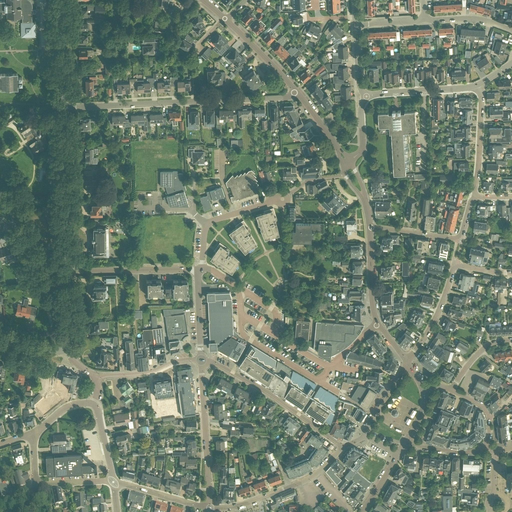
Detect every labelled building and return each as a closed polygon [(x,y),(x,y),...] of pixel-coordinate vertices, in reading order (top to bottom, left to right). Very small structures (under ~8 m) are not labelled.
[(33,13),(33,4),(28,0),(6,0),(7,3),(5,3),(5,0),(0,0),(0,87),(1,88),(1,89),(18,89),(18,85),(22,85),(22,77),(18,77),(18,73),(0,74),(0,75),(0,9),(7,9),(7,16),(22,16),(22,24),(21,24),(21,36),(23,36),(23,37),(35,37),(35,35),(36,35),(35,23),(34,23),(34,22),(32,22),(32,13),(33,13)] [(154,0),(154,6),(156,6),(155,8),(163,9),(164,7),(173,8),(173,3),(169,3),(168,0),(154,0)] [(467,0),(467,5),(470,6),(469,9),(476,11),(477,6),(479,2),(476,1),(475,3),(472,2),(472,0),(467,0)] [(245,15),(241,19),(243,21),(243,22),(245,23),(246,23),(251,18),(252,17),(254,19),(256,17),(252,13),(251,12),(252,12),(252,11),(250,9),(247,12),(245,14),(245,15)] [(193,29),(201,21),(202,19),(200,17),(201,16),(198,14),(192,20),(190,17),(186,21),(189,23),(188,24),(193,29)] [(256,18),(258,20),(255,24),(256,25),(252,28),(254,31),(256,34),(257,33),(260,30),(261,31),(264,28),(263,27),(265,25),(260,20),(263,16),(260,14),(256,18)] [(302,23),(302,17),(297,17),(297,14),(290,14),(290,20),(292,19),(293,23),(302,23)] [(282,22),(278,18),(270,27),(274,30),(278,25),(282,22)] [(78,22),(79,30),(87,30),(87,29),(89,29),(89,23),(100,23),(100,19),(87,19),(87,22),(78,22)] [(201,21),(193,29),(195,31),(195,30),(198,33),(205,26),(203,24),(204,23),(201,21)] [(161,31),(164,31),(164,27),(161,26),(162,22),(155,22),(155,26),(154,30),(161,31)] [(307,32),(312,34),(316,26),(311,23),(308,29),(306,27),(303,33),(306,34),(307,32)] [(333,35),(340,28),(336,24),(331,29),(329,26),(325,31),(324,33),(328,36),(332,33),(333,35)] [(316,26),(312,34),(314,36),(313,38),(318,40),(321,35),(318,34),(321,28),(316,26)] [(333,41),(334,44),(336,43),(337,43),(342,41),(340,36),(344,31),(340,28),(333,35),(330,38),(333,41)] [(467,37),(468,29),(462,29),(461,35),(458,34),(458,38),(458,42),(461,42),(461,40),(462,40),(464,39),(464,37),(467,37)] [(479,30),(479,39),(485,39),(484,43),(487,43),(488,37),(485,37),(485,31),(479,30)] [(271,36),(272,35),(273,35),(275,33),(273,32),(272,32),(271,31),(267,34),(264,37),(263,39),(265,42),(265,43),(267,44),(268,44),(274,38),(271,36)] [(79,35),(79,43),(87,43),(87,38),(90,38),(90,37),(100,36),(100,37),(107,37),(107,33),(99,33),(99,34),(96,34),(96,33),(90,33),(90,35),(87,35),(79,35)] [(210,39),(216,45),(223,37),(221,35),(220,35),(218,33),(214,36),(213,35),(210,39)] [(274,50),(278,54),(284,48),(281,46),(285,41),(284,40),(286,38),(285,37),(283,35),(277,41),(280,44),(274,50)] [(189,43),(190,40),(185,36),(184,39),(183,39),(179,45),(180,45),(180,46),(183,48),(183,47),(188,51),(190,47),(191,44),(189,43)] [(496,46),(505,49),(507,44),(500,42),(501,38),(495,36),(494,40),(497,41),(496,46)] [(223,37),(216,45),(221,49),(218,52),(221,55),(226,49),(224,46),(228,42),(225,40),(226,39),(223,37)] [(143,45),(143,52),(148,52),(148,53),(152,53),(152,52),(153,52),(153,49),(160,48),(159,41),(155,41),(155,38),(143,39),(143,42),(146,42),(146,45),(143,45)] [(345,46),(342,41),(337,43),(336,43),(334,44),(332,45),(334,49),(338,49),(338,52),(347,52),(347,46),(345,46)] [(307,45),(306,45),(305,43),(299,49),(301,52),(306,47),(307,45)] [(496,46),(493,45),(492,50),(491,50),(490,53),(496,55),(497,52),(503,54),(505,49),(496,46)] [(96,51),(93,51),(93,50),(79,50),(79,58),(88,58),(88,54),(93,54),(93,53),(97,53),(97,54),(106,54),(106,47),(96,47),(96,51)] [(284,48),(278,54),(283,59),(293,49),(291,47),(287,52),(284,48)] [(229,57),(233,61),(240,54),(238,53),(239,52),(236,49),(231,54),(229,52),(224,57),(227,59),(229,57)] [(347,52),(338,52),(338,55),(332,55),(333,62),(342,62),(342,57),(348,57),(347,52)] [(482,59),(487,67),(492,64),(488,59),(490,57),(487,52),(483,55),(484,58),(482,59)] [(240,54),(233,61),(232,62),(237,67),(236,68),(238,70),(243,66),(240,63),(245,58),(242,56),(240,54)] [(300,64),(303,67),(306,64),(301,59),(298,56),(294,60),(291,63),(289,65),(292,68),(291,69),(293,71),(300,64)] [(482,59),(479,56),(472,60),(476,67),(479,65),(483,70),(487,67),(482,59)] [(502,62),(496,56),(493,58),(499,64),(502,62)] [(338,70),(338,73),(348,72),(347,67),(341,67),(341,63),(332,63),(332,70),(338,70)] [(248,68),(246,66),(235,77),(238,79),(248,68)] [(434,74),(434,66),(430,66),(431,70),(424,70),(424,78),(424,80),(432,79),(431,74),(434,74)] [(434,66),(434,74),(437,74),(437,80),(445,79),(444,70),(437,71),(437,66),(434,66)] [(459,78),(458,66),(455,67),(455,70),(451,71),(451,75),(452,75),(452,79),(456,79),(456,78),(459,78)] [(369,68),(370,80),(379,80),(378,68),(369,68)] [(392,80),(392,83),(399,82),(399,76),(402,76),(401,68),(398,68),(398,73),(392,74),(392,80)] [(401,68),(402,76),(404,76),(405,81),(412,80),(411,68),(408,68),(409,72),(405,72),(405,68),(401,68)] [(214,69),(215,81),(215,83),(218,83),(218,84),(222,84),(222,76),(225,76),(225,72),(221,72),(221,73),(218,73),(218,69),(214,69)] [(244,77),(247,81),(253,88),(262,81),(254,70),(244,77)] [(307,73),(306,71),(304,72),(303,72),(300,74),(301,75),(299,77),(301,79),(301,80),(302,82),(304,81),(304,82),(310,76),(307,73)] [(320,74),(324,80),(329,77),(324,71),(320,74)] [(342,83),(342,82),(342,78),(348,78),(348,72),(338,73),(338,76),(333,76),(333,83),(334,83),(342,83)] [(153,78),(154,86),(157,86),(158,91),(164,91),(164,81),(157,82),(157,78),(158,78),(158,73),(153,74),(153,78)] [(187,80),(184,80),(184,90),(191,89),(190,84),(193,84),(193,75),(190,75),(190,78),(187,78),(187,79),(187,80)] [(86,80),(86,87),(93,87),(93,83),(96,83),(96,76),(89,76),(89,80),(86,80)] [(174,77),(174,85),(178,85),(178,90),(184,90),(184,80),(178,81),(178,76),(174,77)] [(164,79),(164,81),(164,91),(170,90),(170,85),(174,85),(174,77),(170,77),(170,79),(164,79)] [(144,91),(143,82),(143,80),(137,80),(137,78),(133,79),(134,87),(137,87),(138,92),(144,91)] [(154,86),(153,78),(147,78),(147,82),(143,82),(144,91),(150,91),(150,86),(154,86)] [(124,92),(123,83),(117,83),(117,79),(114,79),(114,88),(117,88),(117,93),(124,92)] [(129,83),(123,83),(124,92),(130,92),(130,87),(134,87),(133,79),(129,79),(129,83)] [(511,88),(510,80),(499,81),(499,88),(511,88)] [(312,94),(319,89),(317,85),(320,83),(318,82),(316,83),(308,88),(310,90),(309,91),(311,93),(312,93),(312,94)] [(334,83),(335,90),(341,89),(341,92),(350,92),(350,86),(344,87),(344,82),(342,82),(342,83),(334,83)] [(325,92),(324,91),(324,90),(321,92),(319,89),(312,94),(313,94),(313,95),(314,97),(315,97),(316,99),(323,94),(325,92)] [(325,92),(323,94),(316,99),(317,99),(316,100),(318,102),(319,102),(324,110),(331,105),(326,98),(328,96),(325,92)] [(350,92),(341,92),(341,95),(334,95),(335,101),(345,101),(345,98),(351,97),(350,92)] [(487,93),(487,101),(495,100),(500,100),(499,92),(494,93),(494,92),(487,93)] [(454,100),(454,101),(454,107),(458,107),(458,106),(459,106),(466,106),(466,103),(466,98),(460,98),(460,100),(454,100)] [(434,99),(434,118),(444,118),(444,112),(443,112),(443,99),(434,99)] [(285,112),(286,113),(295,109),(293,105),(284,105),(284,106),(281,107),(282,112),(285,112)] [(262,119),(262,115),(265,115),(264,107),(255,107),(255,115),(258,115),(258,119),(262,119)] [(286,113),(290,122),(300,117),(296,108),(295,109),(286,113)] [(204,126),(208,126),(208,122),(214,122),(214,110),(212,110),(212,109),(208,109),(208,110),(207,110),(207,118),(204,118),(204,126)] [(227,122),(226,109),(219,110),(220,115),(216,115),(217,125),(220,125),(220,118),(223,118),(223,122),(227,122)] [(226,109),(227,122),(230,121),(230,118),(233,118),(233,120),(236,120),(236,114),(233,114),(233,109),(226,109)] [(198,110),(191,111),(191,117),(191,118),(188,118),(188,127),(192,127),(192,125),(199,125),(198,110)] [(378,116),(379,124),(381,124),(381,127),(381,129),(381,130),(380,130),(379,131),(379,132),(380,133),(381,134),(382,134),(393,133),(393,136),(392,136),(392,144),(394,144),(394,150),(392,150),(393,158),(395,158),(395,164),(393,164),(394,172),(396,172),(396,174),(395,174),(395,178),(406,178),(414,178),(414,173),(406,174),(406,170),(411,170),(411,164),(409,164),(408,156),(410,156),(410,150),(408,150),(407,142),(410,142),(409,136),(407,136),(407,132),(416,132),(416,128),(414,128),(414,122),(416,122),(415,114),(414,114),(413,111),(405,111),(405,113),(401,113),(401,110),(393,111),(393,113),(389,114),(389,112),(380,113),(380,116),(378,116)] [(503,112),(490,113),(491,118),(503,118),(503,121),(511,121),(511,112),(503,112)] [(4,118),(8,125),(16,120),(11,113),(4,118)] [(156,114),(157,122),(163,121),(163,125),(166,125),(166,117),(163,117),(163,113),(156,114)] [(144,114),(138,115),(138,122),(138,125),(144,125),(144,127),(143,127),(143,131),(148,131),(148,129),(147,118),(144,118),(144,114)] [(150,118),(147,118),(148,129),(151,128),(151,126),(153,126),(153,122),(157,122),(156,114),(150,114),(150,118)] [(119,123),(119,115),(112,116),(112,120),(109,120),(110,127),(113,127),(113,124),(119,123)] [(125,115),(119,115),(119,123),(122,123),(123,127),(128,126),(128,119),(125,119),(125,115)] [(131,119),(128,119),(128,126),(132,126),(132,123),(138,122),(138,115),(131,115),(131,119)] [(300,117),(290,122),(294,130),(304,125),(300,117)] [(98,118),(90,118),(81,119),(81,130),(90,129),(90,122),(95,122),(95,123),(98,123),(98,118)] [(19,128),(20,129),(20,130),(20,131),(20,132),(21,133),(22,133),(25,138),(33,132),(38,140),(30,145),(32,149),(32,150),(32,151),(34,152),(35,152),(35,153),(46,146),(42,141),(45,139),(44,137),(47,135),(41,125),(38,127),(36,124),(33,126),(29,121),(19,128)] [(294,134),(297,139),(299,138),(301,141),(312,136),(312,135),(313,135),(312,133),(311,133),(311,132),(312,132),(310,129),(309,129),(308,128),(294,134)] [(489,142),(497,142),(510,141),(511,141),(511,128),(505,129),(505,135),(502,135),(502,128),(489,128),(489,142)] [(489,145),(489,151),(503,150),(503,145),(510,145),(510,141),(497,142),(497,144),(489,145)] [(302,146),(305,156),(306,155),(316,152),(313,144),(306,146),(306,145),(302,146)] [(86,164),(87,165),(91,165),(92,164),(92,161),(97,161),(98,160),(98,158),(97,157),(95,157),(95,153),(95,152),(98,152),(98,148),(86,148),(86,157),(85,157),(85,162),(86,162),(86,164)] [(188,148),(188,157),(193,157),(193,163),(204,163),(203,152),(194,152),(194,148),(188,148)] [(487,172),(498,173),(498,164),(487,164),(487,172)] [(303,170),(299,170),(299,171),(301,171),(301,173),(301,177),(315,176),(315,177),(316,176),(321,176),(320,166),(303,167),(303,170)] [(291,167),(287,167),(287,170),(289,170),(289,179),(296,179),(296,172),(291,172),(291,167)] [(226,182),(227,187),(230,186),(233,195),(232,196),(230,197),(232,201),(235,200),(236,200),(238,199),(256,193),(256,194),(259,193),(257,186),(258,185),(258,184),(256,182),(257,181),(255,178),(255,177),(256,177),(253,174),(254,173),(255,173),(251,170),(248,171),(246,173),(245,172),(242,175),(241,173),(238,176),(237,175),(235,177),(232,175),(226,182)] [(160,171),(160,186),(165,186),(168,196),(166,196),(169,206),(182,206),(182,204),(187,203),(184,191),(186,190),(185,186),(182,186),(182,174),(173,174),(173,171),(160,171)] [(86,179),(86,186),(87,191),(93,191),(93,192),(98,192),(98,191),(101,191),(101,186),(99,186),(99,179),(98,179),(94,179),(92,179),(92,175),(86,175),(86,179)] [(511,178),(503,179),(503,189),(510,189),(510,188),(511,188),(511,178)] [(309,184),(309,193),(317,192),(317,187),(318,186),(320,190),(328,185),(325,180),(320,183),(319,182),(316,184),(309,184)] [(491,191),(491,189),(494,189),(494,182),(492,182),(484,181),(484,190),(491,191)] [(212,208),(210,201),(213,199),(224,196),(221,187),(206,192),(207,195),(200,198),(204,210),(212,208)] [(325,199),(336,211),(345,202),(333,191),(325,199)] [(421,212),(429,213),(430,199),(423,198),(421,212)] [(406,219),(414,220),(414,217),(415,209),(416,207),(417,201),(408,200),(408,206),(408,208),(407,216),(406,219)] [(391,215),(391,202),(376,202),(376,206),(375,211),(376,211),(376,214),(376,217),(377,218),(384,218),(385,217),(385,214),(391,215)] [(506,214),(509,214),(509,208),(506,208),(506,204),(499,204),(499,215),(506,215),(506,214)] [(88,210),(88,214),(91,214),(102,214),(102,209),(107,209),(107,205),(93,205),(93,209),(91,209),(91,210),(88,210)] [(257,215),(261,228),(265,238),(269,237),(271,236),(274,235),(278,234),(276,223),(274,224),(273,221),(277,219),(276,216),(273,208),(266,210),(266,212),(257,215)] [(448,217),(447,220),(456,222),(457,217),(444,213),(443,217),(445,218),(446,217),(448,217)] [(230,232),(237,243),(245,252),(249,249),(250,247),(256,244),(250,234),(249,235),(247,232),(250,230),(248,227),(243,220),(237,225),(238,226),(230,232)] [(356,220),(347,220),(347,223),(347,230),(347,234),(351,234),(351,230),(356,230),(356,220)] [(475,221),(473,230),(475,230),(479,231),(485,232),(485,229),(488,230),(488,224),(486,224),(486,223),(475,221)] [(314,237),(314,234),(315,234),(316,233),(324,233),(324,223),(311,223),(311,222),(296,222),(296,230),(292,230),(292,241),(311,241),(311,237),(314,237)] [(93,254),(105,254),(105,257),(109,256),(108,228),(106,228),(102,228),(102,227),(97,227),(97,228),(94,228),(94,248),(93,248),(92,249),(92,253),(93,254)] [(381,245),(383,247),(383,249),(388,249),(388,247),(393,247),(393,244),(399,244),(399,235),(388,235),(388,237),(383,237),(383,242),(381,243),(381,245)] [(424,240),(422,250),(427,251),(426,255),(430,256),(431,248),(427,247),(429,240),(424,240)] [(211,258),(222,266),(232,272),(234,268),(235,266),(237,264),(240,260),(231,253),(230,254),(227,253),(230,249),(227,247),(220,242),(215,249),(217,250),(211,258)] [(440,242),(439,249),(443,250),(444,247),(448,248),(449,245),(448,243),(440,242)] [(351,245),(351,248),(351,256),(359,256),(361,254),(361,252),(362,252),(362,249),(361,249),(361,246),(359,245),(351,245)] [(0,254),(0,256),(1,260),(4,259),(4,261),(8,260),(7,258),(13,256),(15,255),(15,256),(19,255),(16,246),(12,247),(12,248),(10,249),(10,248),(3,250),(4,253),(0,254)] [(439,249),(438,251),(436,251),(436,255),(447,257),(448,248),(444,247),(443,250),(439,249)] [(487,258),(488,256),(489,253),(489,251),(471,247),(470,254),(487,258)] [(487,258),(470,254),(469,261),(481,264),(482,260),(487,262),(487,258)] [(429,266),(443,268),(444,263),(425,260),(424,265),(427,265),(429,266)] [(341,261),(341,267),(347,267),(347,268),(349,268),(349,272),(352,272),(362,272),(362,265),(363,264),(363,262),(362,261),(352,261),(352,264),(349,264),(349,261),(341,261)] [(402,262),(402,271),(409,271),(409,265),(411,265),(411,262),(410,262),(402,262)] [(381,267),(381,269),(382,270),(382,276),(383,278),(388,278),(387,276),(393,275),(393,271),(395,271),(395,265),(392,265),(388,265),(388,266),(382,266),(382,267),(381,267)] [(427,265),(426,268),(426,271),(428,271),(428,272),(432,273),(432,272),(442,274),(443,268),(429,266),(427,265)] [(474,284),(479,285),(479,284),(474,282),(475,277),(472,276),(472,275),(461,273),(459,282),(466,284),(467,281),(474,282),(474,284)] [(104,283),(117,283),(117,275),(104,275),(104,283)] [(342,281),(342,285),(347,285),(348,284),(352,284),(361,285),(362,276),(352,276),(352,278),(347,278),(347,281),(342,281)] [(425,285),(427,285),(433,287),(433,289),(437,290),(440,278),(429,276),(429,280),(426,280),(425,285)] [(147,281),(147,296),(152,296),(152,295),(158,295),(163,295),(163,285),(161,285),(161,280),(156,281),(156,282),(152,282),(152,281),(147,281)] [(172,285),(172,296),(183,296),(183,298),(189,298),(189,292),(188,292),(187,288),(186,288),(186,285),(187,285),(187,280),(181,280),(181,281),(178,281),(178,280),(173,280),(173,285),(172,285)] [(479,285),(474,284),(472,291),(468,290),(467,294),(476,296),(477,295),(479,285)] [(90,292),(91,298),(93,298),(93,301),(98,301),(98,298),(107,298),(107,292),(105,292),(105,290),(108,290),(108,286),(106,286),(106,285),(92,286),(92,292),(90,292)] [(382,302),(397,302),(397,299),(394,300),(393,289),(388,290),(382,291),(382,295),(382,302)] [(210,349),(215,349),(216,349),(217,349),(218,350),(237,360),(247,342),(237,337),(237,333),(236,332),(235,331),(234,330),(234,329),(234,328),(233,327),(233,326),(232,298),(230,292),(207,293),(209,334),(210,349)] [(349,293),(346,293),(345,298),(338,298),(338,302),(348,302),(350,302),(350,298),(356,298),(356,300),(359,300),(359,299),(364,299),(364,294),(360,294),(358,293),(354,293),(349,293)] [(421,295),(420,300),(422,301),(421,303),(423,304),(422,306),(430,308),(430,305),(431,306),(433,297),(424,295),(423,296),(421,295)] [(452,303),(461,306),(462,303),(464,304),(465,303),(467,297),(465,297),(463,296),(462,297),(461,298),(454,296),(452,303)] [(397,302),(382,302),(382,314),(387,313),(387,312),(394,312),(394,309),(396,308),(396,307),(404,308),(405,298),(399,298),(398,302),(397,302)] [(24,302),(23,306),(18,305),(16,314),(22,316),(23,312),(26,313),(25,316),(28,317),(29,313),(35,315),(37,309),(27,307),(28,303),(29,300),(26,299),(25,302),(24,302)] [(182,340),(182,339),(183,337),(184,337),(185,336),(188,335),(188,334),(187,333),(188,333),(185,313),(183,313),(183,308),(163,309),(164,316),(165,316),(168,335),(169,335),(169,341),(171,353),(180,351),(180,350),(183,350),(182,341),(181,341),(181,339),(182,340)] [(457,316),(460,317),(462,316),(463,312),(459,311),(450,308),(447,315),(457,318),(457,316)] [(365,310),(355,310),(355,312),(353,312),(353,314),(351,314),(351,319),(365,319),(365,315),(365,310)] [(387,313),(382,314),(386,325),(387,326),(388,327),(389,328),(391,327),(392,326),(391,324),(397,323),(396,321),(401,320),(401,318),(404,317),(404,315),(405,310),(401,311),(401,313),(394,314),(394,313),(391,314),(387,315),(387,313)] [(410,320),(417,322),(416,325),(420,326),(420,324),(422,323),(423,321),(423,319),(425,314),(414,310),(410,320)] [(442,326),(448,329),(451,330),(451,331),(452,332),(454,331),(455,329),(454,328),(456,324),(452,322),(452,321),(445,318),(442,326)] [(294,339),(308,340),(310,320),(296,319),(294,339)] [(318,349),(317,353),(323,356),(330,360),(330,356),(337,353),(338,352),(340,351),(343,349),(345,348),(347,346),(349,344),(351,342),(353,340),(355,338),(357,336),(359,334),(361,331),(362,328),(364,325),(355,325),(316,321),(313,349),(318,349)] [(96,323),(89,324),(90,332),(96,332),(96,333),(99,333),(99,332),(100,332),(100,328),(104,328),(108,328),(108,322),(99,322),(99,324),(96,324),(96,323)] [(408,325),(404,323),(398,327),(403,331),(408,325)] [(157,355),(157,361),(166,360),(164,346),(162,327),(152,328),(154,347),(154,355),(157,355)] [(149,343),(153,343),(152,328),(143,329),(143,334),(142,334),(143,339),(144,347),(142,347),(142,349),(143,354),(144,354),(144,358),(143,358),(144,366),(144,369),(149,368),(148,364),(149,364),(148,358),(151,358),(150,355),(149,343)] [(398,341),(402,344),(410,335),(409,335),(410,333),(407,330),(398,341)] [(123,334),(124,341),(125,341),(126,349),(127,361),(126,361),(127,368),(135,367),(133,346),(134,345),(133,345),(132,335),(129,336),(129,333),(123,334)] [(367,339),(373,347),(380,341),(377,337),(378,336),(376,334),(374,333),(367,339)] [(411,333),(410,335),(402,344),(406,347),(408,345),(409,345),(411,343),(411,341),(413,338),(415,336),(411,333)] [(435,337),(433,341),(438,344),(440,341),(440,340),(442,340),(445,341),(447,338),(438,333),(437,334),(436,334),(435,336),(436,337),(435,338),(435,337)] [(144,347),(143,339),(137,340),(138,348),(139,352),(136,352),(136,353),(138,370),(144,369),(144,366),(143,358),(144,358),(144,354),(143,354),(142,349),(142,347),(144,347)] [(373,347),(379,355),(383,352),(384,352),(386,350),(386,349),(386,347),(385,346),(383,345),(380,341),(373,347)] [(430,346),(435,349),(438,345),(438,344),(433,341),(430,346)] [(469,346),(460,341),(456,346),(462,350),(461,351),(461,352),(463,353),(464,353),(465,352),(466,352),(469,346)] [(438,345),(435,349),(430,346),(428,349),(425,352),(424,352),(422,354),(420,357),(420,358),(420,361),(420,362),(425,366),(426,366),(428,368),(432,371),(433,371),(438,364),(438,365),(443,357),(445,349),(438,345)] [(266,383),(275,368),(276,360),(269,356),(261,351),(255,347),(254,348),(251,346),(239,365),(241,366),(240,368),(253,377),(253,376),(256,378),(256,379),(255,379),(266,385),(266,384),(266,383)] [(97,364),(107,365),(107,362),(108,362),(108,361),(107,361),(107,359),(106,359),(106,357),(111,357),(112,357),(112,353),(111,353),(107,352),(107,348),(101,348),(101,357),(99,357),(98,359),(97,359),(97,364)] [(455,352),(446,349),(443,359),(452,362),(455,352)] [(345,360),(363,365),(364,364),(366,355),(354,352),(350,351),(347,355),(345,360)] [(500,360),(501,359),(500,352),(494,353),(495,355),(492,356),(490,358),(494,361),(500,360)] [(382,359),(379,358),(378,360),(366,355),(364,364),(363,365),(375,368),(375,367),(378,368),(382,359)] [(399,360),(398,360),(394,355),(393,355),(392,355),(391,355),(390,355),(384,369),(395,373),(400,362),(399,360)] [(480,368),(484,372),(487,369),(487,370),(492,365),(486,360),(483,362),(484,363),(480,368)] [(281,393),(285,396),(290,378),(289,378),(291,372),(290,371),(291,369),(278,361),(276,368),(275,368),(266,383),(270,386),(269,387),(281,395),(281,394),(281,393)] [(13,366),(12,371),(15,371),(13,378),(19,379),(18,382),(23,383),(27,368),(13,366)] [(439,376),(449,382),(454,373),(453,372),(455,369),(453,368),(451,371),(444,367),(439,376)] [(179,381),(177,382),(178,391),(182,415),(195,413),(195,412),(195,409),(194,406),(195,406),(194,403),(194,400),(194,396),(193,391),(194,391),(193,387),(194,387),(194,383),(193,383),(192,376),(193,375),(192,373),(191,372),(191,371),(188,369),(186,369),(185,368),(181,369),(180,370),(177,370),(178,374),(177,375),(178,376),(179,381)] [(58,370),(56,378),(62,380),(70,382),(68,389),(74,390),(74,389),(77,389),(78,382),(79,381),(79,378),(79,377),(79,376),(79,375),(77,375),(72,373),(70,370),(66,370),(63,372),(62,371),(63,370),(62,369),(60,369),(59,369),(59,371),(58,370)] [(290,378),(285,396),(285,397),(284,397),(294,404),(294,403),(297,405),(296,406),(300,408),(301,408),(300,408),(301,407),(302,407),(317,385),(313,382),(313,383),(306,379),(306,378),(306,379),(303,377),(303,376),(302,377),(296,373),(296,372),(296,373),(293,371),(290,378)] [(367,375),(366,379),(382,381),(382,372),(376,371),(375,376),(367,375)] [(471,394),(482,399),(487,391),(486,391),(490,384),(498,389),(503,380),(494,375),(490,383),(479,378),(476,385),(475,385),(471,394)] [(223,388),(227,380),(221,377),(221,378),(220,378),(219,380),(219,381),(216,387),(221,390),(223,388)] [(56,378),(54,388),(66,391),(66,389),(68,389),(70,382),(62,380),(56,378)] [(173,395),(171,378),(153,380),(154,397),(173,395)] [(227,380),(223,388),(228,391),(226,393),(229,395),(233,389),(230,388),(232,383),(227,380)] [(370,386),(380,392),(384,385),(379,382),(380,381),(373,380),(370,385),(370,386)] [(119,388),(122,391),(121,392),(124,397),(129,393),(129,394),(134,391),(127,381),(119,388)] [(233,389),(229,395),(232,397),(234,394),(237,396),(235,398),(238,400),(239,398),(243,390),(238,386),(235,391),(233,389)] [(304,411),(308,414),(310,415),(310,416),(313,418),(317,420),(321,422),(322,420),(323,421),(324,419),(331,424),(334,413),(333,412),(334,410),(335,410),(338,398),(334,394),(333,395),(327,391),(326,391),(320,387),(320,386),(305,409),(304,411)] [(358,386),(351,398),(356,401),(361,404),(368,409),(371,403),(370,402),(372,398),(376,392),(369,388),(368,388),(365,387),(358,386)] [(511,391),(509,389),(507,391),(506,390),(502,394),(503,396),(502,397),(506,400),(511,392),(511,391)] [(45,397),(36,405),(44,413),(60,399),(53,390),(49,394),(46,391),(43,394),(45,397)] [(243,390),(239,398),(238,400),(246,404),(249,398),(247,397),(249,393),(243,390)] [(441,407),(447,410),(449,403),(453,405),(456,398),(448,395),(449,394),(443,392),(441,393),(440,395),(441,397),(438,406),(441,407)] [(485,404),(488,408),(492,406),(491,405),(495,403),(496,403),(497,402),(501,399),(498,394),(492,400),(485,404)] [(121,401),(124,405),(132,399),(128,395),(121,401)] [(132,399),(124,405),(126,408),(133,402),(132,401),(133,400),(132,399)] [(225,400),(219,401),(219,404),(214,404),(214,411),(223,410),(222,404),(225,403),(225,400)] [(266,400),(263,408),(268,410),(269,407),(274,409),(276,405),(266,400)] [(350,420),(355,422),(356,420),(357,420),(358,419),(361,421),(366,412),(358,407),(352,403),(344,401),(343,407),(347,408),(347,409),(346,409),(346,410),(346,411),(345,411),(345,412),(345,413),(344,413),(342,416),(350,420)] [(464,401),(459,413),(464,414),(463,416),(470,419),(473,413),(470,412),(473,405),(472,404),(470,403),(471,403),(468,402),(466,402),(464,401)] [(492,406),(488,408),(492,413),(498,409),(501,407),(497,402),(496,403),(495,403),(491,405),(492,406)] [(273,411),(274,409),(269,407),(268,410),(263,408),(261,408),(257,406),(254,412),(259,414),(259,413),(261,414),(271,419),(274,413),(273,412),(274,412),(273,411)] [(452,430),(454,425),(456,418),(459,419),(460,415),(456,413),(453,412),(447,410),(441,407),(435,422),(441,423),(440,425),(452,430)] [(393,408),(391,410),(391,414),(394,416),(397,415),(399,412),(397,409),(393,408)] [(24,415),(24,418),(25,425),(31,424),(32,425),(34,425),(34,423),(35,423),(33,416),(30,417),(29,410),(24,411),(25,415),(24,415)] [(348,426),(347,426),(342,423),(341,425),(337,423),(341,412),(336,410),(332,422),(334,424),(330,433),(341,439),(342,439),(343,436),(348,426)] [(476,424),(487,426),(486,419),(482,412),(478,410),(475,420),(477,421),(476,425),(476,424)] [(39,412),(35,415),(40,420),(43,417),(39,412)] [(114,415),(116,423),(130,421),(129,413),(114,415)] [(15,414),(13,415),(13,417),(10,418),(10,421),(9,421),(11,430),(18,428),(16,420),(18,419),(18,416),(16,417),(15,414)] [(284,427),(288,430),(295,420),(289,416),(286,419),(282,416),(279,421),(279,423),(282,426),(284,423),(286,425),(284,427)] [(183,420),(183,426),(186,426),(186,430),(187,431),(189,431),(190,431),(190,429),(190,427),(196,427),(196,421),(192,421),(192,420),(187,420),(184,420),(183,420)] [(295,420),(288,430),(293,434),(300,424),(295,420)] [(350,420),(347,426),(348,426),(343,436),(349,439),(350,439),(355,428),(353,427),(355,422),(350,420)] [(452,430),(440,425),(433,423),(431,427),(428,434),(429,434),(427,438),(427,439),(426,442),(431,444),(432,443),(433,441),(438,442),(446,446),(452,430)] [(476,425),(474,430),(479,433),(479,434),(481,435),(480,435),(483,438),(484,436),(485,434),(487,426),(476,424),(476,425)] [(301,437),(303,439),(309,431),(303,426),(301,430),(300,429),(298,431),(299,432),(297,434),(301,437)] [(475,431),(469,435),(472,445),(473,445),(472,444),(476,442),(477,442),(482,438),(481,438),(482,438),(475,431)] [(305,439),(309,442),(315,435),(311,432),(305,439)] [(118,443),(118,442),(127,440),(132,439),(131,435),(129,433),(126,434),(116,436),(116,437),(116,439),(116,441),(118,442),(118,443)] [(309,442),(316,447),(318,448),(322,443),(324,439),(316,433),(315,435),(309,442)] [(54,439),(51,439),(51,445),(54,445),(54,443),(58,443),(58,453),(59,453),(66,453),(66,446),(63,446),(63,443),(66,443),(66,435),(53,435),(54,439)] [(459,438),(458,448),(459,448),(472,445),(469,435),(469,436),(467,437),(460,438),(459,438)] [(450,437),(447,446),(458,448),(459,438),(458,438),(450,437)] [(127,440),(118,442),(120,452),(127,450),(130,449),(128,443),(127,440)] [(308,457),(314,465),(315,463),(317,464),(329,448),(322,443),(318,448),(316,447),(314,449),(313,448),(311,450),(313,451),(308,457)] [(13,446),(18,464),(26,462),(21,444),(13,446)] [(343,462),(342,462),(347,467),(347,466),(351,463),(355,458),(361,451),(360,451),(354,448),(352,448),(343,459),(344,460),(343,461),(343,462)] [(355,458),(351,463),(356,468),(353,471),(355,472),(356,471),(359,467),(363,462),(368,456),(361,451),(355,458)] [(80,457),(80,454),(67,455),(59,455),(46,456),(47,475),(97,472),(97,469),(97,466),(94,466),(94,465),(81,466),(81,462),(83,461),(83,456),(80,457)] [(404,463),(404,465),(408,466),(407,468),(408,468),(408,469),(414,470),(414,469),(415,469),(417,455),(406,454),(405,458),(404,463)] [(188,459),(188,456),(180,456),(181,465),(187,464),(187,467),(197,467),(196,459),(188,459)] [(425,466),(425,465),(428,465),(429,457),(422,456),(421,465),(421,470),(423,470),(423,466),(425,466)] [(314,465),(308,457),(285,467),(288,476),(293,474),(294,475),(312,468),(311,466),(314,465)] [(451,486),(458,486),(460,458),(459,457),(454,457),(453,458),(452,470),(452,471),(451,486)] [(473,472),(474,459),(464,459),(463,471),(463,474),(469,474),(469,472),(473,472)] [(474,459),(473,472),(479,472),(479,468),(481,468),(481,464),(479,464),(480,460),(474,459)] [(331,465),(331,466),(337,472),(339,470),(340,471),(342,470),(341,469),(343,466),(336,460),(331,465)] [(127,478),(130,466),(128,465),(126,470),(124,469),(122,477),(127,478)] [(331,466),(326,470),(329,473),(328,474),(337,484),(341,480),(334,473),(335,472),(336,473),(337,472),(331,466)] [(147,481),(149,474),(151,468),(148,467),(146,473),(143,472),(142,475),(140,475),(138,478),(141,479),(147,481)] [(393,478),(401,482),(405,484),(409,477),(407,475),(405,474),(405,473),(402,471),(402,470),(402,469),(401,468),(400,468),(399,468),(398,469),(393,478)] [(274,476),(276,483),(282,481),(279,474),(280,474),(279,469),(276,470),(276,472),(275,473),(276,475),(274,476)] [(349,480),(350,478),(355,472),(353,471),(351,469),(345,477),(349,480)] [(152,483),(154,476),(156,471),(156,470),(153,470),(153,473),(152,472),(151,475),(149,474),(147,481),(152,483)] [(154,476),(152,483),(158,485),(162,472),(159,471),(158,477),(154,476)] [(348,490),(346,493),(347,494),(348,493),(350,495),(357,501),(360,497),(363,493),(365,490),(365,489),(359,485),(361,481),(368,485),(368,486),(371,482),(356,471),(355,472),(350,478),(351,479),(355,482),(348,490)] [(14,474),(18,488),(25,486),(24,482),(29,481),(27,473),(22,475),(21,472),(14,474)] [(171,489),(174,480),(171,479),(172,476),(169,475),(170,473),(166,472),(163,479),(167,480),(165,487),(171,489)] [(183,485),(187,486),(185,492),(192,494),(196,483),(189,481),(190,479),(189,479),(191,475),(187,474),(186,478),(183,485)] [(270,485),(276,483),(274,476),(268,478),(270,485)] [(174,480),(171,489),(178,491),(180,484),(183,485),(186,478),(182,477),(181,479),(178,478),(178,481),(174,480)] [(338,485),(337,486),(341,489),(343,486),(348,481),(344,478),(338,485)] [(344,487),(342,490),(345,493),(346,493),(348,490),(355,482),(351,479),(344,487)] [(264,480),(259,482),(261,489),(267,486),(264,480)] [(261,489),(259,482),(253,484),(255,491),(261,489)] [(388,489),(396,493),(398,490),(400,491),(402,489),(399,487),(392,483),(388,489)] [(2,484),(0,484),(0,490),(2,498),(6,497),(6,495),(10,494),(7,484),(3,486),(2,484)] [(52,490),(54,498),(62,497),(60,488),(52,490)] [(458,488),(458,493),(462,494),(462,497),(466,498),(468,499),(467,504),(477,504),(478,494),(466,492),(467,489),(463,489),(460,488),(458,488)] [(275,498),(277,503),(281,501),(282,502),(296,496),(294,489),(279,496),(275,498)] [(388,489),(385,494),(393,498),(396,500),(397,497),(398,495),(396,493),(388,489)] [(132,505),(135,506),(138,495),(131,493),(129,501),(133,502),(132,505)] [(393,498),(385,494),(382,500),(392,505),(394,503),(391,501),(393,498)] [(138,495),(135,506),(137,506),(138,504),(142,505),(144,497),(138,495)] [(441,509),(433,509),(432,511),(452,511),(452,496),(452,495),(444,495),(444,509),(441,509)] [(62,497),(54,498),(55,504),(56,507),(59,506),(59,504),(63,503),(62,497)] [(350,497),(348,500),(350,501),(354,506),(357,502),(350,497)] [(375,508),(380,511),(387,511),(390,510),(379,502),(375,508)]
